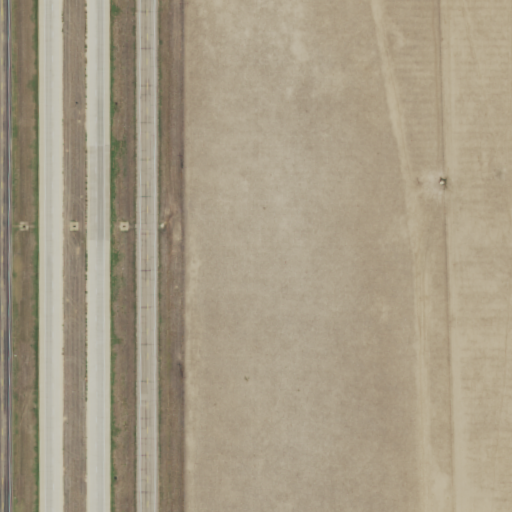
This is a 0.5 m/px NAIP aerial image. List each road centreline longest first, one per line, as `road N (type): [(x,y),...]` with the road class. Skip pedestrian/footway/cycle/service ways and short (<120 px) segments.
road 1 (tertiary): [(7,0),(10,511)]
road 2 (motorway): [(60,0),(59,511)]
road 3 (motorway): [(110,511),(109,0)]
road 4 (tertiary): [(161,511),(161,0)]
